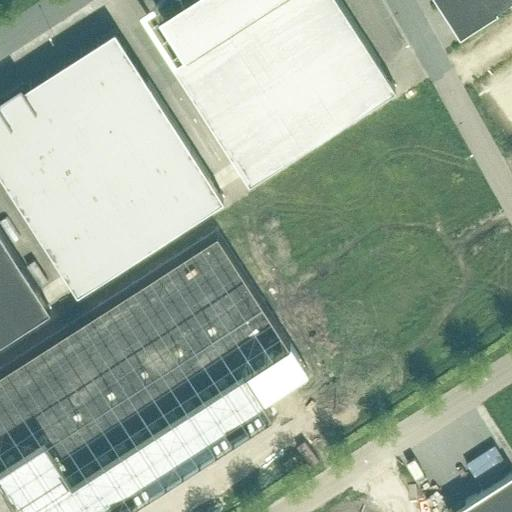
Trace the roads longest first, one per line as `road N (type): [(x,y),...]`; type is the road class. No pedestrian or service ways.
road 1 (unclassified): [(283,511),(511,364)]
road 2 (unclassified): [(511,199),(399,0)]
